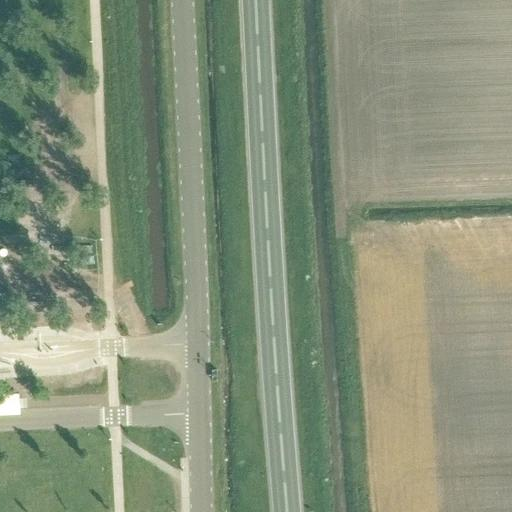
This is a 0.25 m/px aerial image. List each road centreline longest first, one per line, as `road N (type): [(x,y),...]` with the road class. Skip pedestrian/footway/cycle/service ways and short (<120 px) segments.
road 1 (trunk): [(286,511),(254,0)]
road 2 (unclassified): [(203,511),(180,0)]
